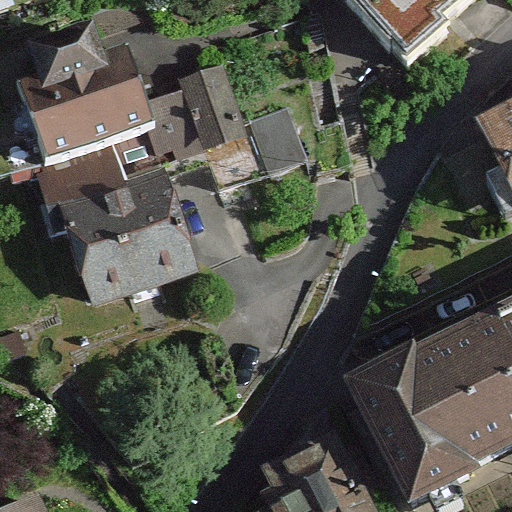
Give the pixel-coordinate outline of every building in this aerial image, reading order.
[(357,0),(416,64),(486,0),(357,0)] [(129,59),(17,100),(46,179),(158,138),(145,105),(129,59)] [(210,160),(224,201),(304,172),(284,116),(243,130),(224,77),(145,105),(158,138),(168,175),(210,160)] [(511,114),(485,128),(511,190),(511,114)] [(58,213),(94,320),(205,282),(168,175),(58,213)] [(511,315),(342,402),(399,511),(449,511),(511,480),(511,315)] [(281,511),(392,511),(355,430),(263,471),(281,511)] [(60,511),(50,486),(0,506),(0,511),(60,511)]
